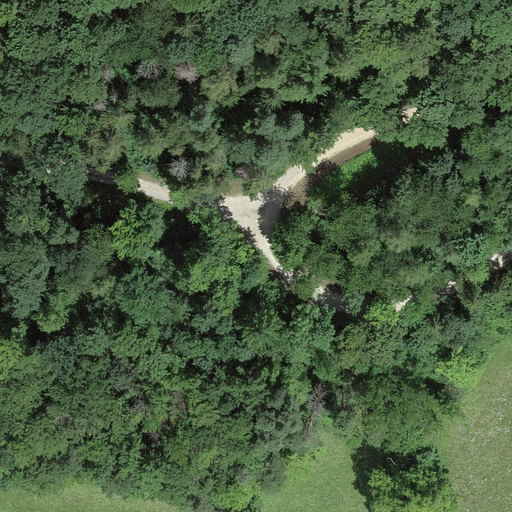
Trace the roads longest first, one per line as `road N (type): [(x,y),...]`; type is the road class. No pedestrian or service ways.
road 1 (track): [(511,255),(410,307),(377,313),(314,296),(274,265),(259,212),(272,189),(341,143),(511,80)]
road 2 (track): [(259,212),(0,158)]
